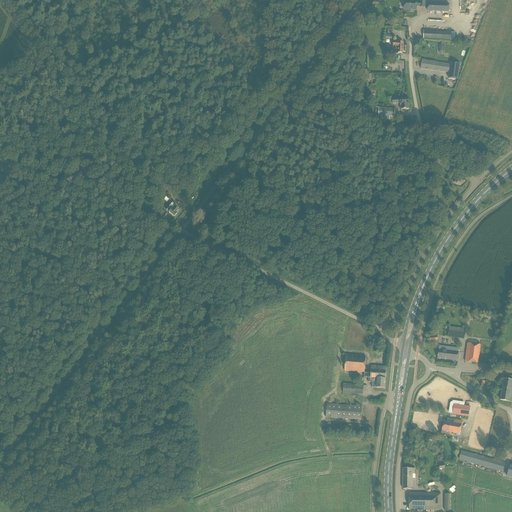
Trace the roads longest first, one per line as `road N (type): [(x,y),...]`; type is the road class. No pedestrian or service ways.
road 1 (unclassified): [(378,329),(171,225),(0,159)]
road 2 (unclassified): [(412,22),(421,126),(444,167),(478,181),(442,226),(399,310),(378,329)]
road 3 (track): [(171,225),(0,442)]
road 4 (track): [(42,40),(184,203),(176,228)]
road 5 (unclassified): [(398,511),(408,401),(430,366)]
road 6 (primary): [(432,265),(466,212),(511,169)]
